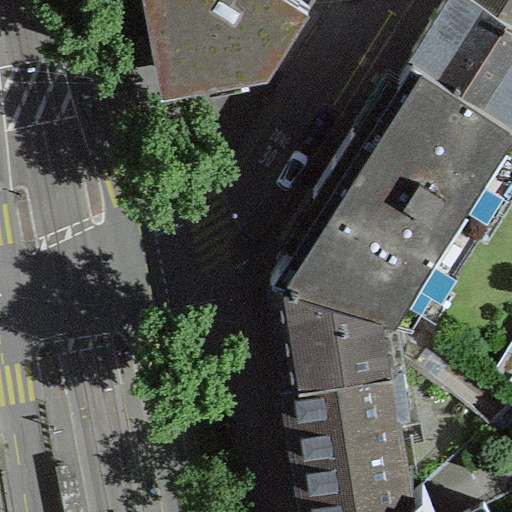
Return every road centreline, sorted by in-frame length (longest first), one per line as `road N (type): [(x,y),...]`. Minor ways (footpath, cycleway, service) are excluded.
road 1 (tertiary): [(121,277),(226,231),(379,0)]
road 2 (primary): [(121,277),(73,0)]
road 3 (primary): [(168,511),(121,277)]
road 4 (primary): [(15,318),(46,511)]
